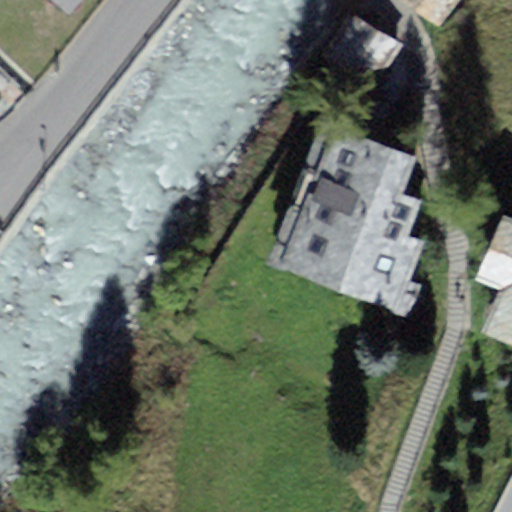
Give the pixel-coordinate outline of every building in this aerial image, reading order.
[(50,0),(65,12),(74,0),(50,0)] [(407,0),(438,21),(452,0),(407,0)] [(372,85),(399,41),(347,9),(319,53),(372,85)] [(320,112),(266,256),(408,308),(419,280),(407,276),(423,232),(407,226),(419,191),(401,184),(415,146),(320,112)] [(511,337),(511,210),(500,205),(471,271),(498,282),(480,324),(511,337)]
